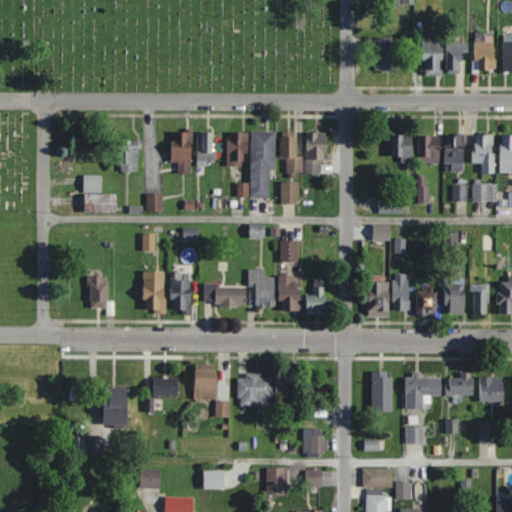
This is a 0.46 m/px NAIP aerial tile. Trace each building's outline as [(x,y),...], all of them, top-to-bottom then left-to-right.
[(423,75),(443,75),(443,39),(433,39),(433,34),(423,34),(423,75)] [(394,70),(394,37),(375,37),(375,70),(394,70)] [(511,39),(503,40),(503,72),(511,71),(511,39)] [(474,73),(495,73),(495,41),(474,41),(474,73)] [(447,73),(467,73),(467,42),(447,42),(447,73)] [(192,131),(173,131),(173,161),(179,161),(179,173),(192,173),(192,131)] [(197,164),(215,164),(215,132),(197,132),(197,164)] [(248,132),(228,132),(228,165),(248,165),(248,132)] [(251,198),(271,198),(271,169),(276,169),(276,132),(251,132),(251,198)] [(328,133),(306,133),(306,173),(322,173),(322,162),(328,162),(328,133)] [(413,135),(393,135),(393,160),(413,160),(413,135)] [(418,162),(440,162),(440,145),(433,145),(433,135),(418,135),(418,162)] [(451,163),(451,171),(465,171),(465,135),(446,135),(446,163),(451,163)] [(494,135),(473,135),(473,162),(482,162),(482,174),(494,174),(494,135)] [(511,135),(501,136),(501,172),(511,171),(511,135)] [(280,159),(287,159),(287,173),(299,173),(299,137),(280,137),(280,159)] [(138,140),(119,140),(119,171),(138,171),(138,140)] [(84,191),(102,191),(102,175),(84,175),(84,191)] [(300,203),(300,182),(281,182),(281,203),(300,203)] [(496,201),(496,183),(473,183),(473,201),(496,201)] [(116,212),(116,193),(84,193),(84,212),(116,212)] [(162,194),(147,194),(147,210),(162,210),(162,194)] [(378,212),(404,212),(404,198),(378,198),(378,212)] [(155,233),(144,233),(144,250),(155,250),(155,233)] [(275,307),(275,277),(265,277),(265,269),(249,269),(249,287),(256,287),(256,307),(275,307)] [(165,271),(144,271),(144,313),(165,313),(165,271)] [(410,310),(410,274),(394,274),(394,310),(410,310)] [(108,276),(89,276),(89,308),(108,308),(108,276)] [(279,311),(299,311),(299,276),(279,276),(279,311)] [(465,314),(465,278),(445,278),(445,314),(465,314)] [(191,311),(191,279),(171,279),(171,311),(191,311)] [(473,315),(489,315),(489,279),(473,279),(473,315)] [(327,280),(314,280),(313,295),(307,295),(306,314),(326,314),(327,280)] [(511,314),(511,280),(499,280),(499,314),(511,314)] [(389,281),(369,281),(369,315),(389,315),(389,281)] [(204,286),(204,306),(246,306),(246,286),(204,286)] [(416,291),(416,315),(438,315),(438,291),(416,291)] [(196,364),(196,399),(217,399),(217,364),(196,364)] [(299,393),(299,369),(276,369),(276,393),(299,393)] [(393,411),(393,371),(372,371),(372,411),(393,411)] [(273,405),(273,378),(262,378),(262,374),(238,374),(238,405),(273,405)] [(448,374),(448,395),(473,395),(473,374),(448,374)] [(406,409),(425,409),(425,395),(441,395),(441,375),(406,375),(406,409)] [(503,401),(503,376),(479,376),(479,401),(503,401)] [(179,377),(153,377),(153,395),(179,395),(179,377)] [(128,426),(128,393),(104,393),(104,426),(128,426)] [(230,417),(230,401),(216,401),(216,416),(230,417)] [(490,430),(490,422),(480,422),(480,440),(496,440),(496,430),(490,430)] [(407,442),(422,442),(422,426),(407,426),(407,442)] [(304,454),(326,454),(326,427),(304,427),(304,454)] [(287,467),(267,467),(267,494),(287,494),(287,467)] [(386,511),(387,487),(393,487),(393,468),(363,468),(363,487),(366,487),(365,511),(386,511)] [(160,486),(160,470),(142,470),(142,486),(160,486)] [(322,486),(322,470),(306,470),(306,486),(322,486)] [(193,511),(193,496),(165,496),(164,511),(193,511)] [(511,511),(511,498),(498,498),(497,511),(511,511)]
